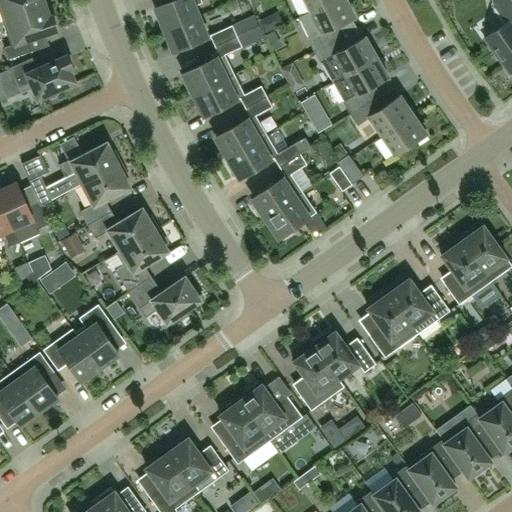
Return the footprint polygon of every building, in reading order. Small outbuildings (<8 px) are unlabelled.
[(0,0),(0,13),(3,21),(46,7),(43,0),(0,0)] [(165,29),(197,16),(193,6),(202,3),(201,0),(174,0),(156,8),(165,29)] [(314,51),(339,38),(334,27),(355,17),(346,0),(336,0),(310,13),(299,18),(309,39),(314,51)] [(304,0),(310,13),(336,0),(304,0)] [(511,0),(491,0),(494,13),(503,25),(484,38),(510,74),(511,71),(511,0)] [(49,17),(46,7),(3,21),(11,45),(4,48),(8,59),(31,51),(27,40),(58,30),(53,16),(49,17)] [(380,7),(360,14),(365,27),(385,20),(380,7)] [(197,16),(165,29),(174,51),(207,38),(197,16)] [(215,46),(237,36),(232,25),(210,35),(215,46)] [(213,59),(184,73),(186,77),(182,79),(189,92),(192,90),(194,94),(234,74),(225,55),(242,47),(237,36),(215,46),(217,52),(211,55),(213,59)] [(333,82),(376,57),(365,37),(345,48),(339,38),(314,51),(333,82)] [(32,58),(11,68),(21,91),(22,92),(33,87),(38,99),(43,97),(45,100),(57,94),(56,91),(75,82),(70,70),(73,69),(67,55),(37,69),(32,58)] [(374,99),(368,88),(388,77),(376,57),(333,82),(351,114),(367,103),(374,99)] [(234,74),(194,94),(205,116),(240,98),(245,108),(267,96),(261,86),(244,94),(234,74)] [(228,158),(258,140),(267,136),(256,116),(272,107),(267,96),(245,108),(249,118),(216,137),(228,158)] [(374,114),(367,103),(351,114),(358,124),(369,117),(382,136),(413,115),(400,96),(374,114)] [(413,115),(382,136),(395,155),(416,140),(417,142),(427,136),(413,115)] [(258,140),(228,158),(230,161),(227,163),(234,176),(238,174),(240,178),(274,158),(273,157),(277,154),(267,136),(258,140)] [(305,137),(294,144),(300,154),(311,147),(305,137)] [(66,177),(46,187),(52,200),(82,184),(121,163),(115,151),(112,152),(107,143),(72,161),(71,159),(59,165),(66,177)] [(280,167),(300,154),(294,144),(277,154),(273,157),(274,158),(280,167)] [(285,176),(253,198),(255,202),(252,204),(260,216),(263,214),(265,217),(303,192),(291,174),(307,164),(300,154),(280,167),(285,176)] [(342,169),(351,183),(362,175),(348,156),(338,164),(339,166),(342,169)] [(125,177),(128,176),(121,163),(82,184),(93,205),(80,211),(87,225),(111,211),(105,200),(130,187),(125,177)] [(352,184),(351,183),(342,169),(339,166),(329,173),(342,191),(352,184)] [(29,181),(39,202),(40,205),(52,200),(41,175),(29,181)] [(17,184),(18,184),(17,183),(0,190),(0,201),(19,243),(40,234),(37,229),(49,224),(40,205),(39,202),(28,207),(17,184)] [(316,212),(303,192),(265,217),(279,237),(281,236),(283,239),(293,232),(291,229),(316,212)] [(10,247),(19,243),(0,201),(0,238),(5,236),(10,247)] [(142,208),(118,223),(111,211),(87,225),(96,238),(108,231),(120,250),(121,251),(158,228),(151,216),(148,218),(142,208)] [(64,247),(83,241),(77,224),(59,230),(64,247)] [(475,227),(460,237),(491,281),(511,266),(511,265),(483,225),(477,230),(475,227)] [(121,251),(120,250),(115,253),(123,265),(115,270),(128,292),(151,277),(144,266),(168,251),(163,243),(166,241),(158,228),(121,251)] [(454,274),(443,282),(459,304),(491,281),(460,237),(445,248),(447,251),(441,255),(454,274)] [(26,277),(31,284),(38,279),(33,272),(26,277)] [(128,292),(130,295),(146,317),(158,309),(167,323),(170,321),(172,324),(184,315),(182,312),(203,298),(196,287),(193,289),(185,277),(162,292),(151,277),(128,292)] [(386,290),(417,334),(450,311),(434,289),(423,297),(409,278),(403,283),(401,280),(386,290)] [(12,279),(5,283),(10,290),(17,285),(12,279)] [(385,357),(417,334),(386,290),(371,301),(374,304),(367,309),(380,327),(369,335),(385,357)] [(76,332),(73,328),(72,329),(100,367),(119,353),(106,336),(116,329),(98,304),(79,318),(85,326),(76,332)] [(100,367),(72,329),(43,350),(58,370),(68,364),(80,381),(100,367)] [(329,336),(327,333),(313,343),(339,379),(359,364),(364,372),(376,364),(360,342),(349,350),(335,331),(329,336)] [(344,387),(339,379),(313,343),(297,354),(300,357),(293,362),(306,380),(295,388),(311,410),(344,387)] [(11,373),(38,411),(57,397),(45,380),(55,373),(40,352),(11,373)] [(38,411),(11,373),(0,380),(0,412),(7,407),(19,425),(38,411)] [(241,400),(270,440),(302,417),(287,396),(276,404),(262,384),(259,386),(257,384),(247,391),(249,394),(241,400)] [(511,389),(497,400),(500,404),(480,418),(492,435),(504,451),(510,447),(511,450),(511,449),(511,389)] [(270,440),(241,400),(232,406),(230,403),(220,410),(222,413),(219,415),(234,435),(222,443),(237,464),(270,440)] [(412,402),(403,409),(413,422),(422,415),(412,402)] [(479,445),(492,435),(480,418),(477,414),(462,425),(464,429),(446,443),(457,461),(468,477),(473,474),(475,477),(493,464),(492,463),(489,465),(487,463),(490,461),(479,445)] [(167,453),(196,494),(229,470),(213,449),(202,457),(188,438),(185,440),(183,437),(173,444),(175,447),(167,453)] [(443,470),(450,465),(457,461),(446,443),(443,439),(406,465),(421,486),(433,502),(440,497),(442,500),(457,490),(443,470)] [(196,494),(167,453),(158,459),(156,456),(147,464),(149,466),(146,468),(160,488),(149,496),(160,511),(177,511),(175,509),(196,494)] [(419,511),(408,496),(421,486),(406,465),(391,476),(394,480),(374,494),(386,511),(419,511)] [(93,506),(97,511),(146,511),(140,502),(128,511),(114,491),(111,493),(110,490),(100,497),(102,500),(93,506)] [(371,491),(364,496),(356,502),(358,506),(349,511),(385,511),(386,511),(374,494),(371,491)] [(310,511),(318,507),(313,500),(294,511),(310,511)]
